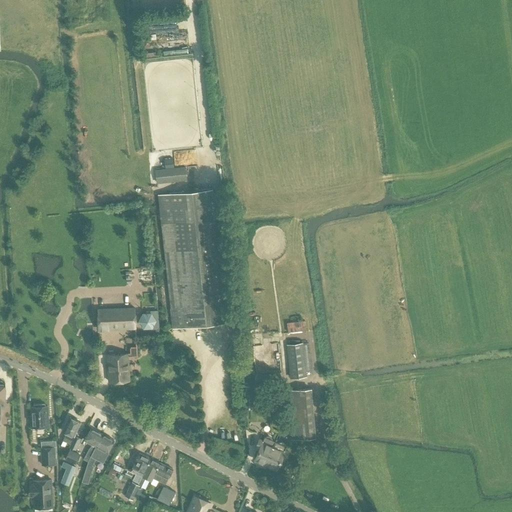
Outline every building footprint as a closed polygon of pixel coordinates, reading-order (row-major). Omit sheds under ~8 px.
[(165,169),(174,168),(173,158),(164,159),(165,169)] [(156,184),(186,181),(185,167),(155,170),(156,184)] [(227,321),(225,301),(213,189),(158,195),(170,307),(172,327),(227,321)] [(107,309),(98,309),(98,327),(134,325),(136,325),(134,307),(120,308),(107,309)] [(152,328),(156,320),(151,313),(142,313),(138,321),(143,328),(152,328)] [(303,343),(286,344),(290,379),(307,377),(306,372),(311,371),(311,368),(308,343),(303,343)] [(130,353),(107,354),(109,382),(129,381),(128,357),(137,356),(137,346),(135,346),(129,346),(130,353)] [(277,394),(278,377),(255,373),(253,384),(251,383),(251,390),(251,391),(277,394)] [(291,439),(315,437),(311,389),(287,391),(291,439)] [(248,406),(266,406),(266,393),(248,393),(248,406)] [(282,404),(284,397),(274,395),(273,402),(282,404)] [(31,428),(48,427),(47,406),(31,407),(32,420),(30,420),(31,428)] [(68,447),(75,450),(81,439),(74,436),(80,422),(69,417),(62,432),(66,434),(63,441),(70,444),(68,447)] [(84,458),(83,459),(88,462),(88,460),(102,434),(91,428),(84,441),(92,445),(90,448),(89,448),(84,458)] [(85,470),(81,482),(88,484),(93,467),(92,466),(95,459),(103,463),(108,453),(107,452),(113,440),(102,434),(88,460),(88,462),(85,469),(85,470)] [(271,438),(269,437),(267,436),(265,437),(264,436),(262,441),(259,440),(256,447),(259,448),(254,459),(257,460),(257,462),(259,463),(261,464),(263,463),(265,464),(275,441),(272,440),(271,438)] [(281,442),(279,443),(275,441),(265,464),(267,465),(268,467),(270,468),(272,468),(274,468),(276,469),(281,458),(284,459),(287,452),(284,451),(286,446),(285,446),(284,444),(283,442),(281,442)] [(41,455),(55,455),(55,447),(40,448),(41,455)] [(75,464),(80,454),(69,450),(64,460),(75,464)] [(135,462),(132,468),(137,470),(135,473),(132,480),(138,483),(143,473),(151,459),(139,453),(135,462)] [(41,466),(56,465),(55,455),(41,455),(41,466)] [(138,483),(138,485),(140,486),(139,486),(139,488),(140,489),(146,478),(151,481),(152,478),(151,478),(159,463),(151,459),(143,473),(138,483)] [(159,463),(151,478),(152,478),(165,484),(173,469),(159,463)] [(70,481),(75,467),(68,464),(63,478),(63,479),(63,483),(68,485),(70,481)] [(33,509),(52,508),(51,480),(33,480),(33,484),(29,484),(30,498),(33,497),(33,509)] [(132,482),(125,496),(133,500),(139,488),(139,486),(140,486),(138,485),(132,482)] [(169,505),(175,492),(163,486),(157,499),(169,505)] [(218,511),(209,508),(211,504),(194,497),(187,511),(218,511)]
